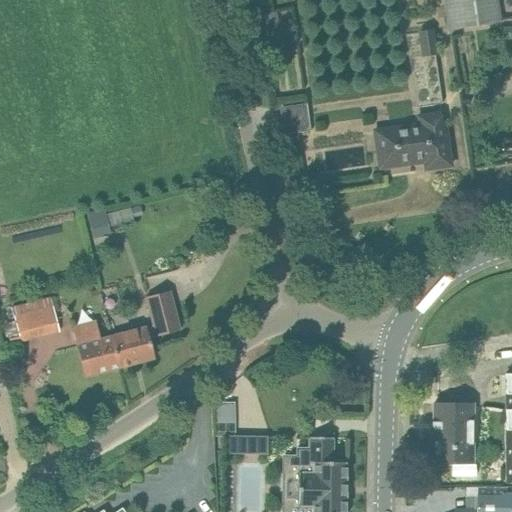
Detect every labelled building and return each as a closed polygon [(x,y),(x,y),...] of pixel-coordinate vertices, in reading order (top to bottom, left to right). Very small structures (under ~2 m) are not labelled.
[(424,0),(427,0),(441,0),(446,30),(497,23),(493,0),(424,0)] [(418,31),(421,57),(437,54),(433,29),(418,31)] [(418,124),(374,131),(379,168),(414,163),(413,160),(423,159),(425,170),(451,166),(445,130),(441,131),(439,113),(417,116),(418,124)] [(111,222),(134,217),(132,205),(89,215),(93,238),(113,234),(111,222)] [(153,325),(111,336),(119,367),(154,358),(149,338),(179,330),(169,291),(145,297),(153,325)] [(13,316),(19,339),(58,329),(52,306),(13,316)] [(84,377),(119,367),(111,336),(100,339),(95,321),(71,327),(84,377)] [(472,405),(433,404),(433,462),(471,462),(472,405)] [(215,422),(215,435),(224,435),(235,435),(235,422),(215,422)] [(273,453),(272,433),(235,433),(235,453),(273,453)] [(345,511),(345,498),(347,498),(347,481),(346,481),(346,462),(332,462),(333,437),(309,437),(308,448),(296,448),(296,463),(298,463),(297,480),(285,480),(284,499),(297,499),(296,511),(345,511)] [(477,508),(476,511),(511,511),(511,492),(506,492),(477,492),(477,495),(477,508)]
